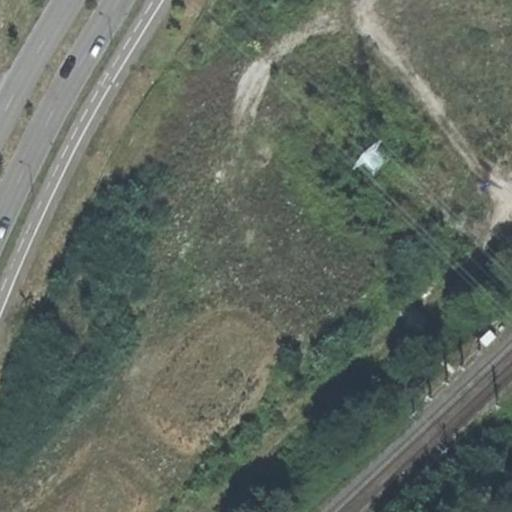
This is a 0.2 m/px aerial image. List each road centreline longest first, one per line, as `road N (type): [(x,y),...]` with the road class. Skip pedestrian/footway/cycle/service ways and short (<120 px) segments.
road 1 (track): [(511,223),(209,511)]
road 2 (primary): [(0,232),(122,0)]
road 3 (primary): [(74,0),(0,130)]
